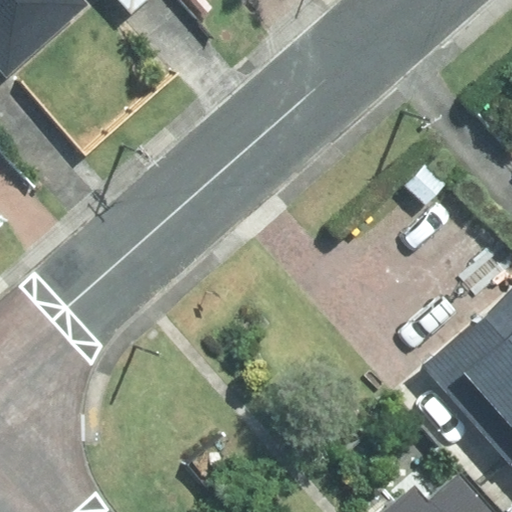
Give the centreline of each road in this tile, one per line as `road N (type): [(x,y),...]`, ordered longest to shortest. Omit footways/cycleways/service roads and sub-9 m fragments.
road 1 (residential): [(440,0),(0,389)]
road 2 (residential): [(78,511),(0,411)]
